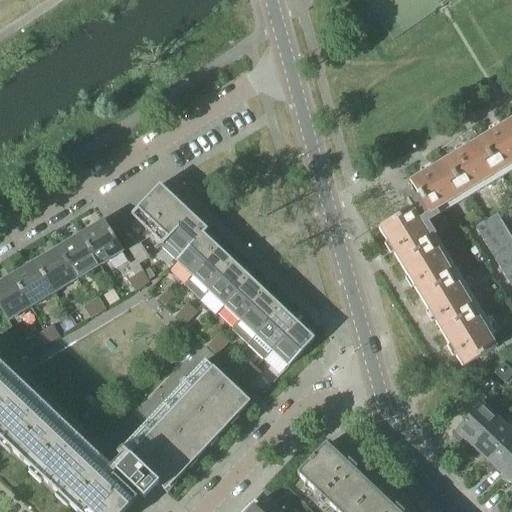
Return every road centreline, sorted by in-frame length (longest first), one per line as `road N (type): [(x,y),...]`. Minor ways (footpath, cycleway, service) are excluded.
road 1 (residential): [(0,238),(289,65)]
road 2 (tertiary): [(375,384),(289,65)]
road 3 (residential): [(206,511),(306,409),(375,384)]
road 4 (tertiary): [(446,511),(400,447),(375,384)]
